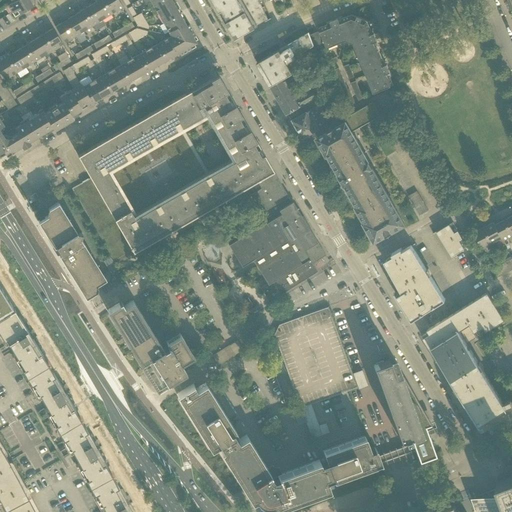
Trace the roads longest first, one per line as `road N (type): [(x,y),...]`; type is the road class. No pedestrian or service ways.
road 1 (residential): [(477,461),(227,55)]
road 2 (residential): [(189,487),(183,449),(69,287),(36,278)]
road 3 (residential): [(34,154),(227,55)]
road 4 (secondary): [(36,278),(107,397)]
road 5 (secondary): [(107,397),(172,511)]
road 6 (residential): [(339,0),(227,55)]
road 7 (secondary): [(189,487),(107,397)]
road 8 (unclassified): [(367,511),(477,461)]
